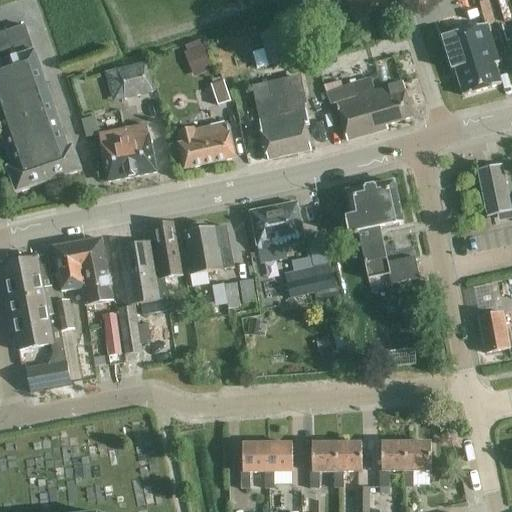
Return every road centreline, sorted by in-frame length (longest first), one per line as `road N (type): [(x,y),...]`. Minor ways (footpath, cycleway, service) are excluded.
road 1 (residential): [(9,424),(146,397),(192,415),(368,402),(470,404)]
road 2 (tertiary): [(0,246),(417,146)]
road 3 (residential): [(470,404),(417,146)]
road 4 (residential): [(444,139),(396,0)]
